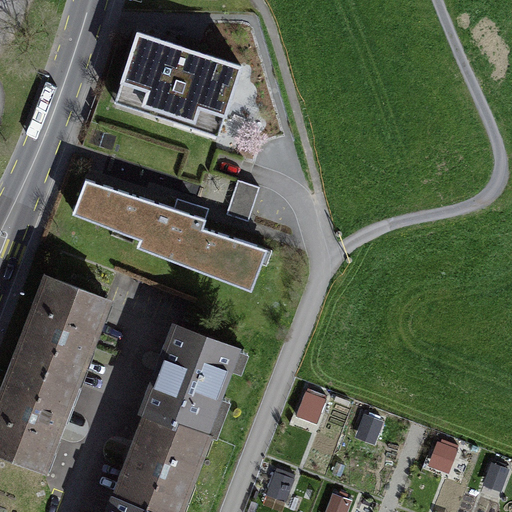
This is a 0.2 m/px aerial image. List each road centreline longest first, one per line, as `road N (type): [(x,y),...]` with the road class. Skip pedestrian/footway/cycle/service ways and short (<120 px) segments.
road 1 (track): [(333,511),(347,391),(312,157),(263,0)]
road 2 (tertiary): [(0,244),(94,0)]
road 3 (track): [(511,169),(498,193),(466,212),(370,238),(331,284)]
road 4 (unknown): [(68,511),(141,319)]
road 5 (track): [(437,0),(511,162)]
